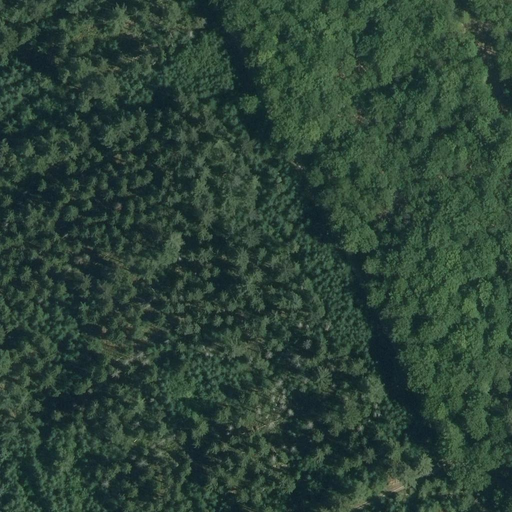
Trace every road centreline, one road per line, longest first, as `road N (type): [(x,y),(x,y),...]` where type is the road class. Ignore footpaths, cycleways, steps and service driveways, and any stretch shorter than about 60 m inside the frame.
road 1 (track): [(511,493),(444,446),(213,0)]
road 2 (track): [(511,464),(456,460),(511,404)]
